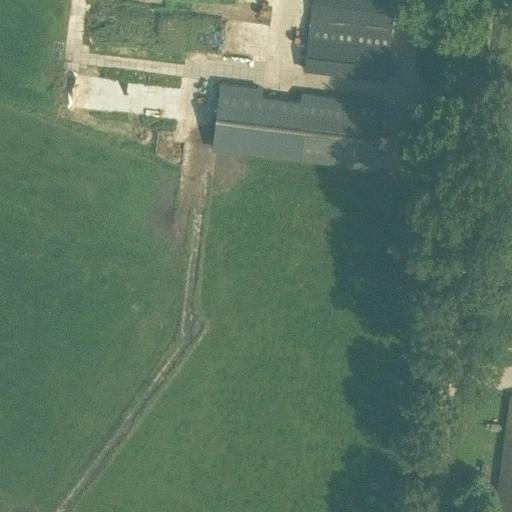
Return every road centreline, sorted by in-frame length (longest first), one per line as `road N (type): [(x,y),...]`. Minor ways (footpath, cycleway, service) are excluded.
road 1 (track): [(433,511),(489,0)]
road 2 (track): [(59,511),(185,343),(207,150)]
